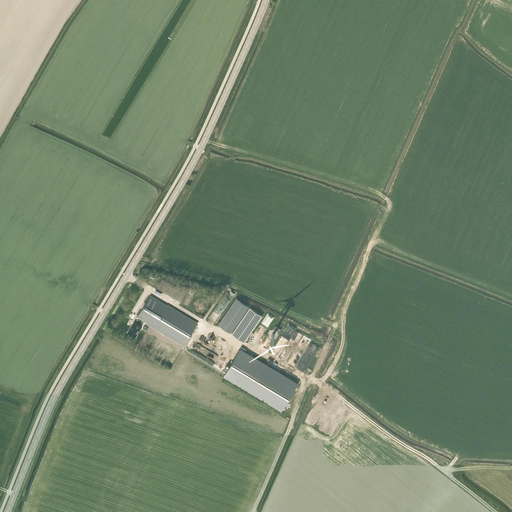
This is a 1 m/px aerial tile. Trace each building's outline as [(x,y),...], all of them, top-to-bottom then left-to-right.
[(176,286),(162,278),(157,287),(181,302),(190,288),(178,285),(178,284),(177,284),(176,286)] [(135,337),(142,327),(141,326),(144,321),(147,323),(143,329),(146,330),(150,324),(184,345),(197,324),(150,295),(137,317),(138,318),(135,323),(134,322),(128,332),(135,337)] [(209,304),(209,303),(208,302),(208,301),(207,300),(206,299),(205,299),(204,298),(203,298),(202,298),(200,298),(199,298),(198,298),(197,299),(196,299),(195,300),(194,301),(193,302),(193,303),(192,304),(192,306),(192,307),(192,308),(193,309),(193,310),(194,311),(195,312),(196,313),(197,314),(198,314),(199,315),(200,315),(202,315),(203,315),(204,314),(205,314),(206,313),(207,312),(208,311),(208,310),(209,309),(209,308),(210,307),(210,305),(209,304)] [(218,324),(231,333),(249,307),(236,298),(218,324)] [(250,307),(232,333),(244,342),(262,316),(250,307)] [(297,384),(240,349),(224,375),(282,410),(297,384)]
